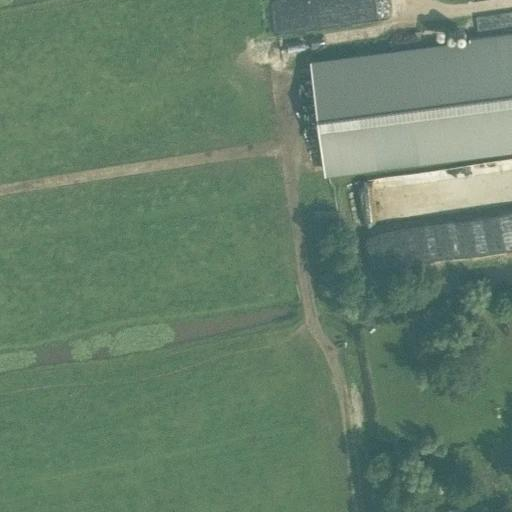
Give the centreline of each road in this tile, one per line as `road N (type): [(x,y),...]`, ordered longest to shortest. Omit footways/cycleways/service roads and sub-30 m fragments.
road 1 (track): [(356,511),(335,380),(313,324),(284,144)]
road 2 (track): [(0,191),(284,144)]
